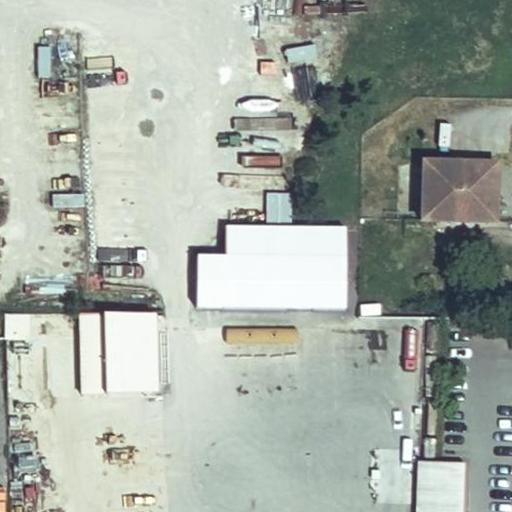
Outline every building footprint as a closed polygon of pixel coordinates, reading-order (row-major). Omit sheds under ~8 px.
[(495,163),(421,162),(422,220),(494,222),(495,163)] [(346,224),(226,224),(226,252),(195,252),(195,307),(346,308),(346,224)] [(80,393),(157,392),(156,309),(78,310),(80,393)] [(4,313),(5,339),(30,338),(29,313),(4,313)] [(459,511),(460,471),(413,470),(412,511),(459,511)]
